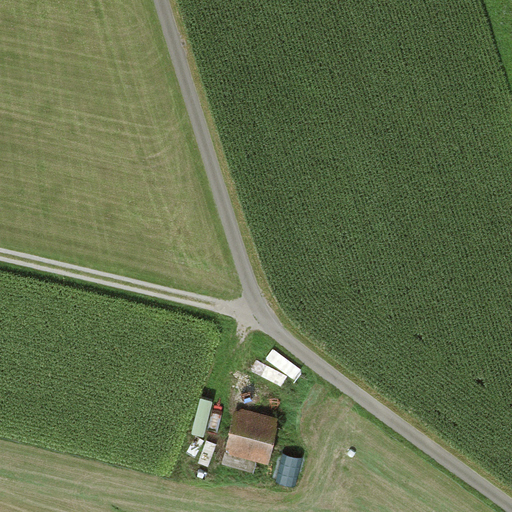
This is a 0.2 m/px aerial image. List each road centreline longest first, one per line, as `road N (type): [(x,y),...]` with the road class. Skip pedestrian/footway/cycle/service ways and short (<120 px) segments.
road 1 (track): [(511,511),(357,400),(261,317),(158,0)]
road 2 (track): [(0,254),(261,317)]
